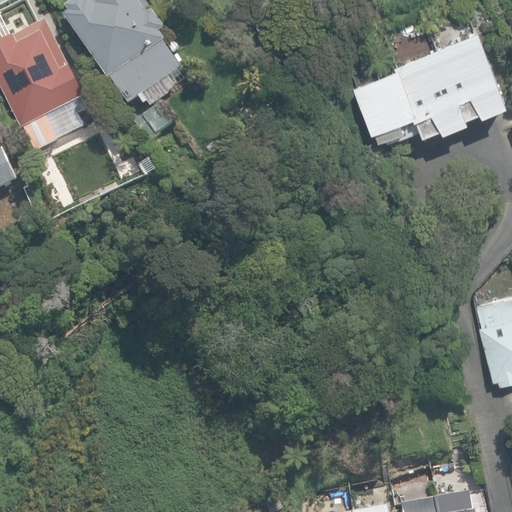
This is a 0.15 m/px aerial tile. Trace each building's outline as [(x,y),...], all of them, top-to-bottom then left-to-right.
[(111,79),(129,104),(182,68),(164,43),(166,41),(160,33),(165,30),(154,13),(149,16),(137,0),(91,0),(88,3),(85,0),(82,0),(69,10),(72,14),(66,18),(110,80),(111,79)] [(259,31),(269,52),(293,40),(283,19),(259,31)] [(23,128),(35,153),(58,141),(46,117),(85,98),(47,20),(0,42),(0,86),(21,129),(23,128)] [(416,113),(424,133),(444,125),(446,130),(472,119),(470,114),(482,110),(483,113),(508,103),(479,30),(395,64),(397,66),(353,84),(375,132),(416,113)] [(145,116),(157,134),(173,122),(161,105),(145,116)] [(0,189),(19,181),(4,150),(3,150),(0,144),(0,189)] [(40,164),(53,194),(75,184),(61,154),(40,164)] [(499,378),(501,384),(511,380),(511,284),(510,285),(511,291),(511,298),(477,308),(482,325),(479,326),(495,379),(499,378)] [(410,473),(412,483),(426,480),(424,470),(410,473)] [(436,498),(438,511),(475,511),(475,510),(474,510),(470,492),(436,498)] [(438,511),(436,498),(402,504),(402,511),(438,511)]
